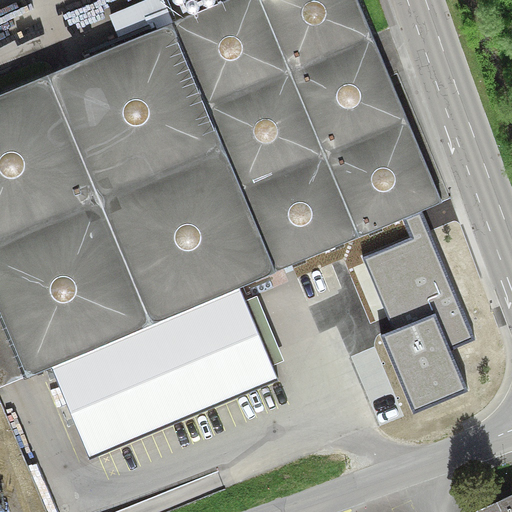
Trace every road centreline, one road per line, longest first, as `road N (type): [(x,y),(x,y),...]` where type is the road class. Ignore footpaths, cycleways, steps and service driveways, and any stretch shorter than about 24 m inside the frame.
road 1 (secondary): [(424,0),(511,238)]
road 2 (tertiary): [(511,429),(293,511)]
